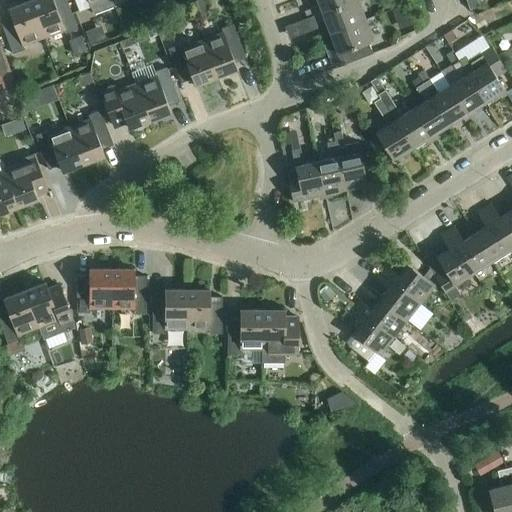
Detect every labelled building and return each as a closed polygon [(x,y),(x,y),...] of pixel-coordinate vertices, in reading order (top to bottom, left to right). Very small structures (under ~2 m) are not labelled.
[(43,37),(29,0),(8,8),(11,15),(0,19),(0,20),(13,54),(24,49),(23,45),(43,37)] [(30,0),(29,0),(43,37),(64,29),(65,33),(77,29),(66,0),(30,0)] [(95,0),(74,0),(79,11),(91,7),(90,2),(95,0)] [(198,0),(190,4),(196,19),(208,15),(202,0),(198,0)] [(311,7),(314,15),(353,0),(317,0),(319,4),(311,7)] [(325,20),(330,32),(365,19),(357,0),(353,0),(314,15),(317,23),(325,20)] [(408,17),(404,6),(392,11),(396,22),(408,17)] [(365,19),(330,32),(335,44),(326,48),(334,68),(373,53),(369,42),(373,40),(365,19)] [(486,32),(482,23),(475,26),(479,35),(486,32)] [(222,32),(202,40),(216,77),(237,69),(234,62),(246,58),(233,24),(221,28),(222,32)] [(451,30),(443,35),(449,43),(457,38),(451,30)] [(96,31),(69,34),(71,48),(98,44),(96,31)] [(216,77),(202,40),(181,48),(180,44),(168,48),(181,83),(193,78),(195,85),(216,77)] [(0,75),(11,71),(0,43),(0,75)] [(466,56),(459,60),(459,61),(486,102),(505,91),(496,76),(506,69),(491,46),(468,60),(466,56)] [(452,51),(446,55),(452,65),(459,61),(452,51)] [(461,78),(450,85),(468,114),(486,102),(459,61),(452,65),(461,78)] [(156,76),(136,83),(150,120),(170,112),(168,105),(180,101),(166,67),(154,71),(156,76)] [(423,69),(417,74),(423,83),(429,79),(423,69)] [(418,78),(412,82),(416,87),(422,83),(418,78)] [(429,79),(423,83),(450,126),(468,114),(450,85),(438,93),(429,79)] [(150,120),(136,83),(115,91),(113,87),(102,91),(115,126),(126,121),(129,128),(150,120)] [(424,101),(413,108),(432,137),(450,126),(423,83),(422,83),(416,87),(424,101)] [(53,85),(44,88),(50,103),(58,100),(53,85)] [(337,96),(341,109),(354,106),(350,92),(337,96)] [(387,93),(381,97),(413,149),(432,137),(413,108),(401,116),(387,93)] [(314,98),(317,107),(326,104),(323,95),(314,98)] [(413,149),(381,97),(374,102),(388,124),(375,132),(394,161),(413,149)] [(199,119),(210,115),(203,98),(193,101),(199,119)] [(90,119),(69,127),(83,163),(104,155),(102,149),(113,144),(100,110),(88,115),(90,119)] [(83,163),(69,127),(49,134),(47,130),(35,135),(48,169),(60,165),(62,171),(83,163)] [(341,132),(333,134),(335,140),(345,190),(368,185),(360,151),(358,142),(344,146),(342,139),(341,132)] [(330,158),(317,161),(324,195),(345,190),(335,140),(326,142),(330,158)] [(324,195),(317,161),(304,164),(300,148),(291,150),(298,180),(288,182),(293,202),(324,195)] [(23,162),(3,170),(17,207),(38,199),(37,197),(49,193),(34,153),(22,158),(23,162)] [(0,213),(17,207),(3,170),(0,171),(0,213)] [(491,203),(484,207),(511,250),(511,249),(511,211),(511,210),(500,217),(491,203)] [(485,226),(474,233),(493,262),(511,250),(484,207),(477,212),(485,226)] [(454,226),(447,230),(474,274),(493,262),(474,233),(463,240),(454,226)] [(438,281),(445,292),(474,274),(447,230),(440,235),(449,249),(436,256),(430,246),(420,253),(430,268),(438,281)] [(385,265),(380,271),(420,303),(438,281),(430,268),(423,276),(407,264),(398,275),(385,265)] [(112,308),(111,268),(89,268),(89,275),(77,276),(77,312),(89,312),(89,308),(112,308)] [(134,268),(111,268),(112,308),(133,308),(133,312),(146,312),(146,276),(134,276),(134,268)] [(388,288),(380,298),(407,320),(420,303),(380,271),(375,278),(388,288)] [(72,319),(59,284),(48,289),(45,282),(24,290),(38,327),(43,340),(75,328),(72,319)] [(326,303),(336,296),(328,287),(326,285),(318,292),(320,294),(319,295),(326,303)] [(165,328),(187,328),(187,289),(165,289),(165,296),(152,296),(152,333),(165,333),(165,328)] [(187,289),(187,328),(209,328),(209,333),(222,333),(222,296),(209,296),(209,289),(187,289)] [(38,327),(24,290),(3,298),(6,305),(0,306),(0,324),(7,343),(19,339),(18,335),(38,327)] [(359,299),(353,306),(393,337),(407,320),(380,298),(372,309),(359,299)] [(393,337),(353,306),(348,312),(361,322),(352,333),(355,336),(348,345),(348,344),(347,345),(368,361),(369,360),(368,360),(375,351),(379,355),(393,337)] [(240,349),(262,349),(262,309),(240,309),(240,316),(228,317),(228,353),(240,353),(240,349)] [(262,349),(262,362),(285,362),(285,353),(298,353),(298,321),(285,321),(285,309),(262,309),(262,349)] [(92,343),(89,327),(78,329),(81,345),(92,343)] [(480,476),(504,463),(498,452),(474,466),(480,476)] [(511,511),(511,493),(506,468),(497,471),(501,486),(488,489),(488,491),(493,511),(511,511)] [(493,511),(488,491),(475,494),(479,511),(493,511)]
